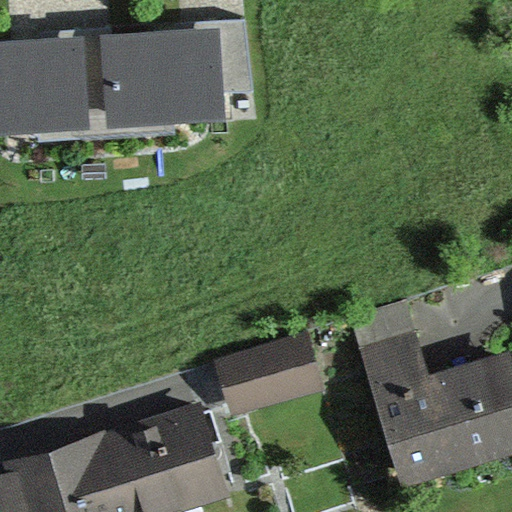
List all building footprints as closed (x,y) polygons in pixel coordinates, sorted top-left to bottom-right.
[(232,97),(256,95),(252,26),(228,28),(232,97)] [(224,27),(105,36),(112,131),(232,121),(224,27)] [(105,36),(0,41),(0,139),(112,131),(105,36)] [(511,463),(511,385),(504,358),(423,382),(401,310),(344,327),(396,499),(511,463)] [(323,392),(304,336),(213,366),(232,422),(323,392)] [(190,406),(91,436),(114,511),(196,511),(220,505),(190,406)] [(114,511),(91,436),(0,463),(0,511),(114,511)]
